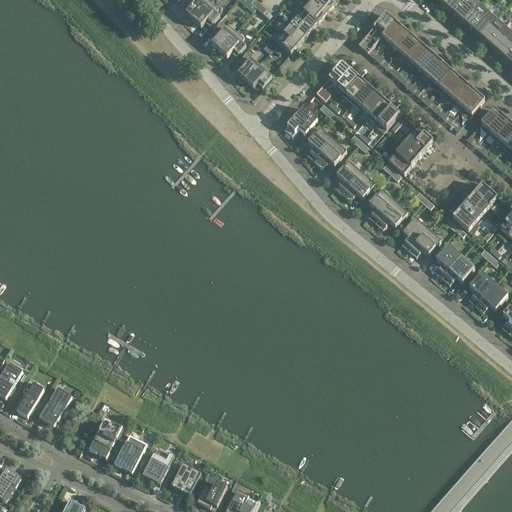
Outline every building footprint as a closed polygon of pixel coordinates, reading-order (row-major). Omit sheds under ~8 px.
[(193,24),(211,4),(205,0),(200,0),(200,1),(198,0),(191,0),(185,8),(190,12),(186,17),(193,24)] [(332,12),(318,0),(310,0),(307,4),(325,19),(332,12)] [(339,4),(334,0),(318,0),(332,12),(339,4)] [(511,25),(483,0),(433,0),(511,69),(511,25)] [(251,6),(257,11),(260,8),(254,2),(251,6)] [(218,11),(211,4),(193,24),(201,30),(205,25),(210,30),(220,19),(215,15),(218,11)] [(325,19),(307,4),(301,11),(318,27),(325,19)] [(266,13),(260,8),(257,11),(263,16),(266,13)] [(318,27),(301,11),(294,19),(312,35),(318,27)] [(385,37),(395,26),(386,18),(376,29),(385,37)] [(312,35),(294,19),(287,27),(305,42),(312,35)] [(390,48),(403,33),(395,26),(385,37),(379,44),(387,52),(390,48)] [(219,54),(237,35),(229,28),(226,31),(221,27),(211,38),(216,42),(212,47),(219,54)] [(305,42),(287,27),(280,34),(298,50),(305,42)] [(359,49),(368,57),(379,44),(385,37),(376,29),(374,31),(375,32),(372,35),(371,35),(368,39),(365,43),(364,43),(363,45),(360,48),(359,49)] [(398,55),(411,40),(403,33),(390,48),(398,54),(398,55)] [(298,50),(280,34),(273,42),(291,58),(298,50)] [(244,41),(237,35),(219,54),(227,61),(231,56),(236,60),(246,49),(241,45),(244,41)] [(405,64),(419,47),(411,40),(398,55),(398,54),(396,56),(397,57),(405,64)] [(267,47),(273,53),(276,49),(270,44),(267,47)] [(414,69),(427,54),(419,47),(405,64),(413,71),(415,69),(414,69)] [(282,54),(276,49),(273,53),(279,58),(282,54)] [(423,76),(436,61),(427,54),(414,69),(415,69),(422,76),(423,76)] [(259,68),(247,57),(237,68),(242,73),(238,78),(245,84),(259,68)] [(429,85),(444,68),(436,61),(423,76),(422,76),(421,78),(429,85)] [(262,65),(259,68),(245,84),(253,91),(258,86),(263,91),(272,80),(267,75),(270,72),(262,65)] [(337,90),(351,75),(342,67),(316,97),(325,105),(331,98),(325,93),(329,88),(330,89),(333,86),(337,90)] [(437,92),(452,76),(444,68),(429,85),(427,87),(436,94),(438,92),(437,92)] [(344,99),(359,82),(351,75),(337,90),(336,92),(344,99)] [(445,99),(460,83),(452,76),(437,92),(438,92),(445,99)] [(352,106),(367,89),(359,82),(344,99),(352,106)] [(453,106),(468,90),(460,83),(445,99),(443,101),(452,109),(454,107),(453,106)] [(362,112),(375,96),(367,89),(352,106),(361,114),(362,112)] [(462,114),(476,97),(468,90),(453,106),(454,107),(461,113),(462,114)] [(370,119),(383,103),(375,96),(362,112),(370,118),(370,119)] [(468,123),(485,104),(476,97),(462,114),(461,113),(460,115),(468,123)] [(376,128),(392,111),(383,103),(370,119),(370,118),(368,120),(368,121),(376,127),(376,128)] [(320,112),(327,118),(331,114),(324,108),(320,112)] [(304,111),(287,130),(295,137),(299,132),(305,137),(317,123),(304,111)] [(400,118),(392,111),(376,128),(376,127),(375,129),(383,137),(400,118)] [(488,137),(502,120),(494,112),(479,129),(488,137)] [(338,120),(331,114),(327,118),(335,125),(338,120)] [(496,144),(511,127),(502,120),(488,137),(496,144)] [(504,151),(511,141),(511,128),(511,127),(496,144),(504,151)] [(433,145),(414,129),(407,138),(408,139),(409,139),(426,154),(433,145)] [(317,162),(334,144),(321,132),(308,146),(314,152),(310,156),(317,162)] [(351,143),(358,149),(362,145),(354,138),(351,143)] [(409,139),(408,139),(402,147),(419,162),(426,154),(409,139)] [(347,155),(334,144),(317,162),(325,169),(328,164),(334,170),(347,155)] [(369,151),(362,145),(358,149),(365,156),(369,151)] [(419,162),(402,147),(394,155),(412,170),(419,162)] [(412,170),(394,155),(387,164),(404,179),(412,170)] [(342,185),(338,189),(346,196),(362,177),(349,165),(337,180),(342,185)] [(383,171),(390,178),(394,173),(387,167),(383,171)] [(402,180),(394,173),(390,178),(398,184),(402,180)] [(375,189),(362,177),(346,196),(353,202),(357,198),(363,203),(375,189)] [(499,203),(482,188),(475,197),(490,210),(492,212),(499,203)] [(378,224),(395,205),(382,194),(369,208),(375,213),(371,218),(378,224)] [(416,200),(423,206),(427,202),(419,195),(416,200)] [(490,210),(475,197),(468,205),(483,218),(490,210)] [(434,208),(427,202),(423,206),(430,213),(434,208)] [(408,217),(395,205),(378,224),(386,231),(390,226),(395,231),(408,217)] [(483,218),(468,205),(461,213),(478,228),(485,219),(483,218)] [(453,222),(472,238),(480,229),(478,228),(461,213),(453,222)] [(506,244),(511,236),(511,219),(497,237),(506,244)] [(408,241),(404,245),(412,252),(428,233),(415,221),(402,236),(408,241)] [(448,228),(456,235),(459,230),(452,224),(448,228)] [(467,237),(459,230),(456,235),(463,241),(467,237)] [(441,245),(428,233),(412,252),(419,258),(423,254),(429,259),(441,245)] [(445,279),(462,261),(448,249),(436,263),(442,269),(438,273),(445,279)] [(481,257),(488,263),(492,259),(485,253),(481,257)] [(499,265),(492,259),(488,263),(495,270),(499,265)] [(475,272),(462,261),(445,279),(452,286),(456,281),(462,287),(475,272)] [(478,307),(495,288),(482,277),(469,291),(475,296),(471,301),(478,307)] [(508,300),(495,288),(478,307),(486,314),(490,309),(496,314),(508,300)] [(511,335),(511,334),(511,308),(503,319),(509,324),(505,328),(511,335)] [(0,381),(0,399),(6,403),(23,376),(9,367),(0,381)] [(28,421),(44,395),(29,385),(23,395),(28,398),(25,402),(17,414),(28,421)] [(58,392),(40,421),(39,422),(54,431),(72,401),(58,392)] [(124,432),(113,427),(111,429),(110,428),(109,430),(103,427),(100,431),(99,434),(100,434),(98,438),(98,439),(91,453),(95,456),(98,457),(98,456),(100,458),(100,459),(101,459),(101,458),(106,461),(106,462),(110,456),(114,447),(115,447),(115,446),(117,442),(118,443),(124,432)] [(135,472),(147,448),(130,439),(117,463),(115,468),(132,477),(135,472)] [(160,488),(164,481),(171,467),(154,458),(143,479),(156,486),(160,488)] [(173,486),(171,490),(177,493),(190,499),(201,477),(201,476),(200,477),(192,473),(193,473),(191,472),(189,474),(181,470),(173,486)] [(19,479),(7,472),(0,482),(0,503),(3,505),(13,489),(15,490),(21,481),(18,480),(19,479)] [(198,507),(207,511),(211,511),(212,509),(217,511),(228,491),(217,486),(213,494),(206,490),(198,507)] [(228,511),(254,511),(256,509),(249,505),(247,511),(244,509),(249,500),(238,494),(232,505),(234,506),(230,511),(229,511),(228,511)]
